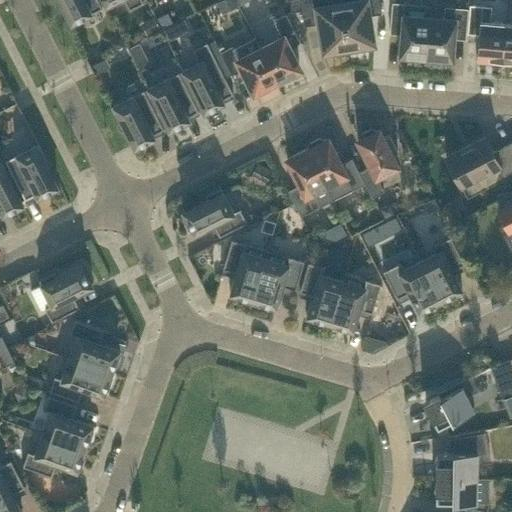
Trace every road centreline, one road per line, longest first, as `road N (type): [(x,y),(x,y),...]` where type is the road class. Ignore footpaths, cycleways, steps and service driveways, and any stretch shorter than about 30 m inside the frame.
road 1 (residential): [(119,204),(314,107),(360,99),(511,108)]
road 2 (residential): [(119,204),(19,0)]
road 3 (residential): [(384,380),(182,315)]
road 4 (residential): [(110,511),(182,315)]
road 5 (residential): [(384,380),(511,319)]
road 6 (residential): [(411,511),(416,460),(384,380)]
road 7 (residential): [(0,267),(119,204)]
road 8 (residential): [(182,315),(119,204)]
